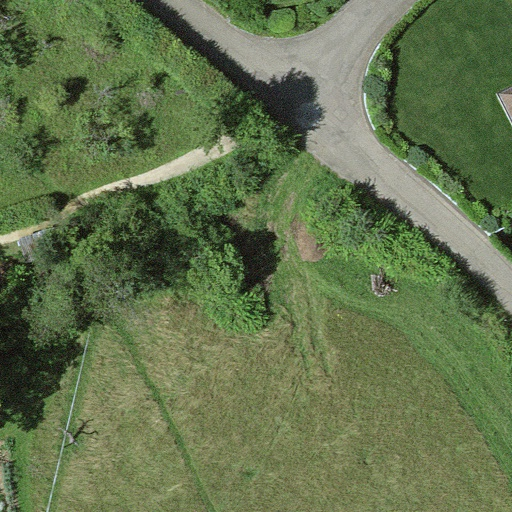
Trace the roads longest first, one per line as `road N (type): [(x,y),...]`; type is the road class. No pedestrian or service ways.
road 1 (residential): [(511,291),(293,96)]
road 2 (residential): [(293,96),(170,0)]
road 3 (residential): [(383,0),(293,96)]
